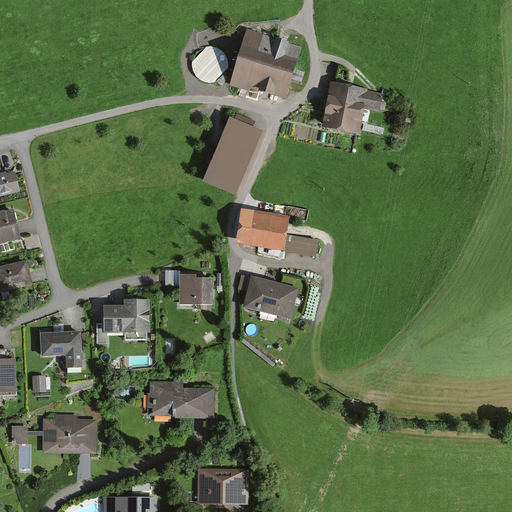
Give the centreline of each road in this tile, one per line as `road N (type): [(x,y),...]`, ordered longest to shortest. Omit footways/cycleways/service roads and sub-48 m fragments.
road 1 (residential): [(276,112),(174,100),(21,138)]
road 2 (residential): [(21,138),(63,305)]
road 3 (residential): [(276,112),(309,91),(315,70),(308,0)]
